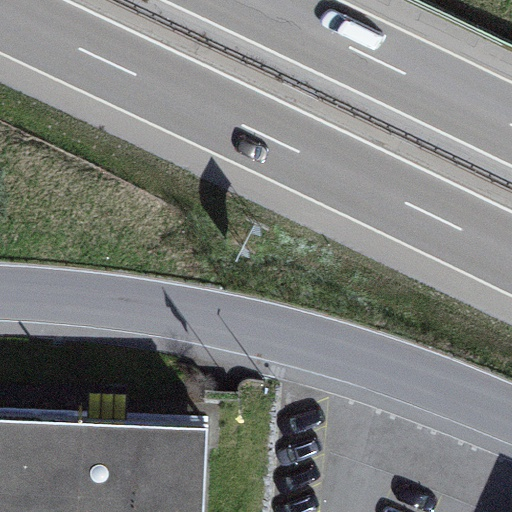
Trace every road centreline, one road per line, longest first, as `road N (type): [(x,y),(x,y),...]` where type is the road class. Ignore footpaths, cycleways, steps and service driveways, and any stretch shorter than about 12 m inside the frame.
road 1 (motorway): [(0,13),(511,255)]
road 2 (residential): [(0,296),(204,319),(354,356),(511,415)]
road 3 (motorway): [(511,123),(253,0)]
